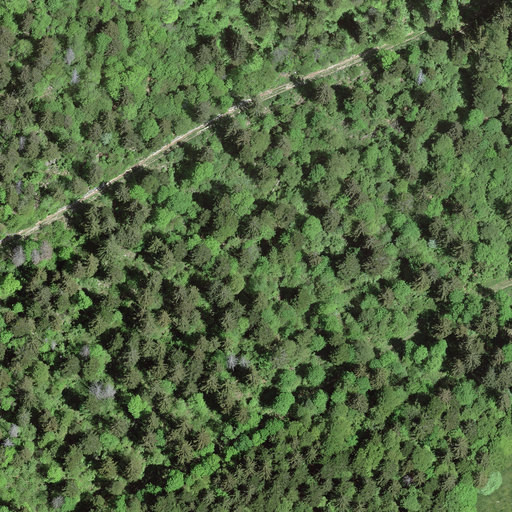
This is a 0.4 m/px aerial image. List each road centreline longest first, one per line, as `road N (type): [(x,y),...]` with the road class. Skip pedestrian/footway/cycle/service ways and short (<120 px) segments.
road 1 (track): [(0,247),(262,100),(474,0)]
road 2 (track): [(99,511),(511,282)]
